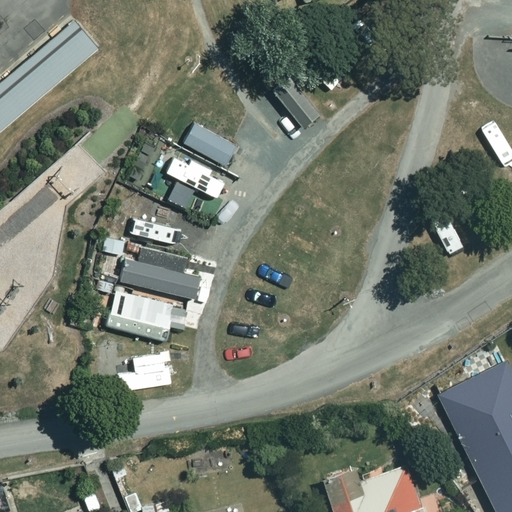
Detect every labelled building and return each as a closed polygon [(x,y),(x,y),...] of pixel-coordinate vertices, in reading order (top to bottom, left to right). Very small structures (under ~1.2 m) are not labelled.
[(0,126),(97,44),(71,14),(0,75),(0,126)] [(346,76),(325,53),(310,67),(331,89),(346,76)] [(318,108),(288,71),(270,85),(272,87),(300,122),(318,108)] [(234,142),(192,119),(181,138),(223,161),(234,142)] [(127,173),(136,177),(140,167),(139,167),(147,152),(148,153),(153,143),(144,138),(127,173)] [(159,183),(216,209),(222,196),(165,170),(159,183)] [(103,234),(101,248),(120,251),(122,238),(103,234)] [(193,293),(198,271),(182,268),(183,263),(185,252),(138,241),(135,257),(122,254),(117,276),(193,293)] [(167,322),(182,325),(187,301),(114,286),(110,305),(106,304),(102,322),(164,336),(167,322)] [(118,386),(169,380),(167,364),(163,364),(162,358),(169,357),(168,347),(157,348),(157,350),(130,353),(132,369),(116,371),(118,386)] [(511,511),(511,364),(510,359),(441,393),(499,511),(511,511)] [(427,511),(409,461),(362,478),(358,468),(326,480),(337,511),(427,511)] [(271,462),(249,471),(262,500),(284,490),(271,462)] [(169,511),(167,499),(143,504),(144,511),(169,511)]
